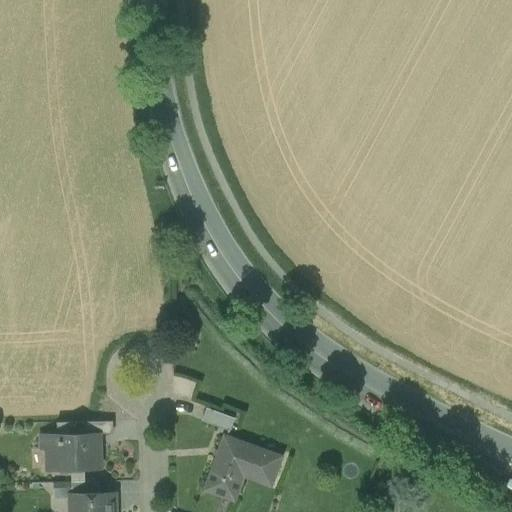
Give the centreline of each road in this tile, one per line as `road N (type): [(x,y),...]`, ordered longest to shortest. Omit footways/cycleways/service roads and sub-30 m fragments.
road 1 (secondary): [(150,0),(166,149),(228,283),(317,365),(511,470)]
road 2 (secondary): [(511,451),(328,352),(239,275),(179,140),(164,0)]
road 3 (residential): [(158,511),(155,422),(137,376)]
